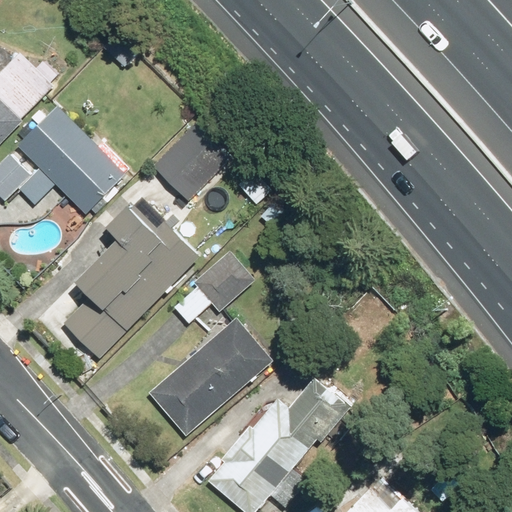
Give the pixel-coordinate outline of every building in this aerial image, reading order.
[(127,36),(112,54),(131,70),(147,52),(127,36)] [(0,149),(31,118),(0,86),(0,149)] [(68,101),(26,142),(95,212),(137,170),(68,101)] [(198,120),(157,160),(192,196),(233,155),(198,120)] [(21,187),(34,174),(13,152),(0,164),(0,191),(8,200),(21,187)] [(256,170),(242,184),(261,203),(275,190),(256,170)] [(74,319),(112,357),(215,254),(150,190),(120,219),(133,232),(92,274),(106,288),(74,319)] [(198,283),(176,305),(193,322),(215,300),(198,283)] [(156,386),(194,431),(284,356),(246,310),(156,386)] [(216,471),(260,511),(363,401),(319,360),(216,471)] [(351,511),(438,511),(395,469),(351,511)]
